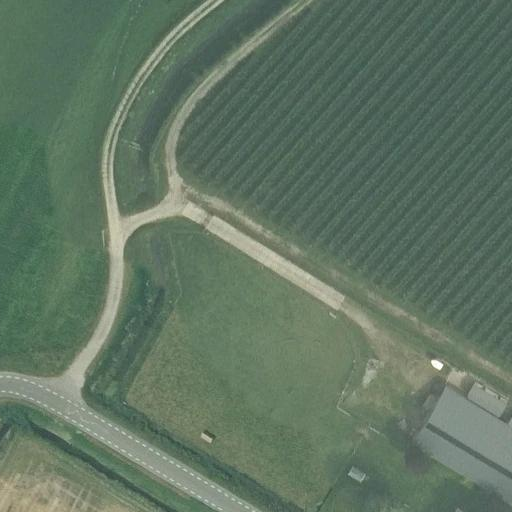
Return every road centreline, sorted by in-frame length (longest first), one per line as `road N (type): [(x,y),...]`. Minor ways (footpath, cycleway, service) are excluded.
road 1 (unclassified): [(53,403),(109,318),(115,232),(106,157),(116,116),(171,41),(222,0)]
road 2 (track): [(115,232),(174,205),(428,363)]
road 3 (track): [(174,205),(168,154),(175,122),(199,89),(310,0)]
road 4 (tertiary): [(234,511),(53,403)]
